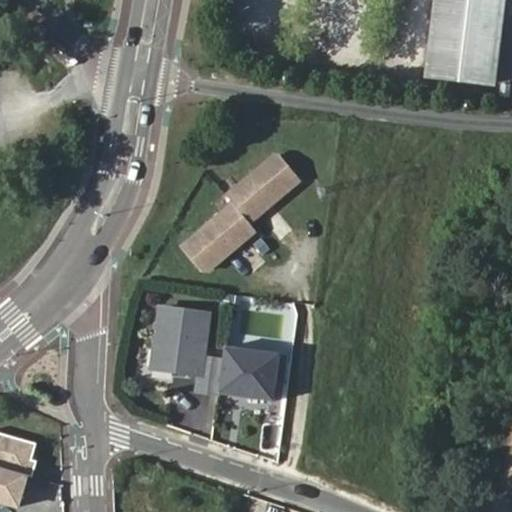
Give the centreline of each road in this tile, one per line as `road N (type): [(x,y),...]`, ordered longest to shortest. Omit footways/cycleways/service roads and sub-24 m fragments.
road 1 (residential): [(511,122),(154,79)]
road 2 (residential): [(361,511),(298,485),(94,427)]
road 3 (tertiary): [(75,265),(113,235),(139,171),(154,79)]
road 4 (tertiary): [(125,75),(75,265)]
road 5 (tertiary): [(75,265),(90,297),(94,427)]
